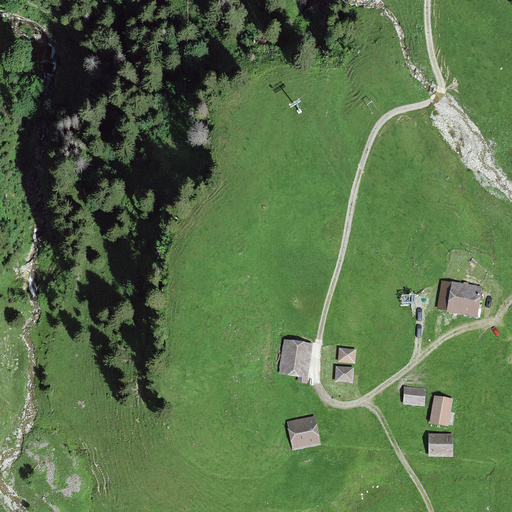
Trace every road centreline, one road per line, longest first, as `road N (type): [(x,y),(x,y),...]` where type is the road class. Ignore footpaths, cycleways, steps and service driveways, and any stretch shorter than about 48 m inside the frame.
road 1 (track): [(428,0),(438,94),(383,120),(368,144),(324,313),(317,381),(333,402),(367,398),(449,334),(498,312)]
road 2 (track): [(367,398),(428,511)]
